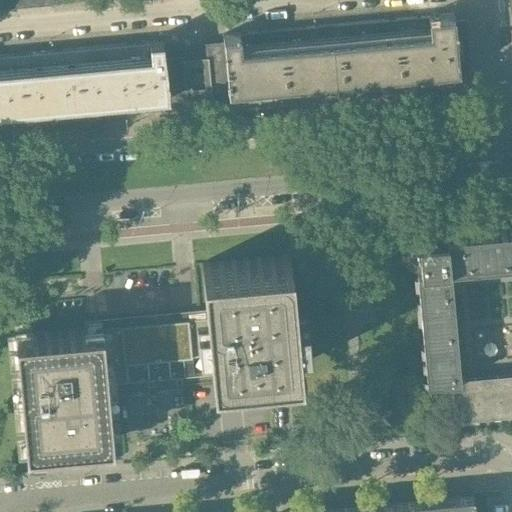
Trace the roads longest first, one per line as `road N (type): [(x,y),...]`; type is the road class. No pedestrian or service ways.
road 1 (residential): [(0,505),(490,457),(511,470)]
road 2 (secondary): [(0,212),(494,168)]
road 3 (secondary): [(490,111),(0,153)]
road 4 (residential): [(0,27),(192,10)]
